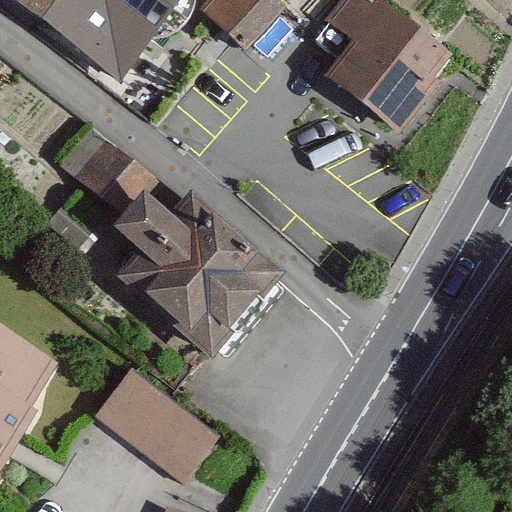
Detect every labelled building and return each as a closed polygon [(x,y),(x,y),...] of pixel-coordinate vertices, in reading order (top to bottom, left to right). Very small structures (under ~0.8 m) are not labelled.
[(43,0),(132,74),(195,0),(43,0)] [(292,0),(214,0),(209,7),(257,46),(293,1),(292,0)] [(460,56),(392,0),(362,0),(325,45),(410,116),(460,56)] [(121,215),(152,174),(93,129),(62,170),(121,215)] [(119,285),(210,362),(278,282),(188,206),(173,224),(144,200),(112,237),(140,260),(119,285)] [(0,487),(78,367),(0,316),(0,487)] [(137,371),(103,419),(190,480),(224,432),(137,371)]
